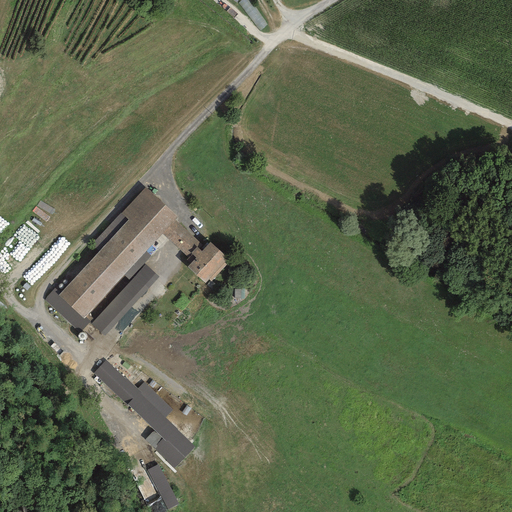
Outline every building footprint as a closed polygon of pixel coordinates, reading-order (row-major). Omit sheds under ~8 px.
[(177,217),(145,188),(121,213),(128,220),(99,251),(60,293),(58,295),(83,319),(85,317),(124,275),(146,251),(162,234),(174,220),(177,217)] [(128,220),(121,213),(120,213),(91,244),(98,250),(99,251),(128,220)] [(200,244),(174,220),(162,234),(188,258),(192,254),(191,253),(196,247),(197,248),(200,244)] [(196,247),(191,253),(192,254),(196,257),(187,267),(205,283),(208,279),(223,262),(227,258),(209,242),(201,251),(197,248),(196,247)] [(151,256),(146,251),(124,275),(129,280),(151,256)] [(226,265),(223,262),(208,279),(211,281),(226,265)] [(159,277),(145,264),(91,325),(104,337),(159,277)] [(58,295),(60,293),(54,288),(44,299),(79,333),(90,322),(85,317),(83,319),(58,295)] [(153,448),(174,468),(195,446),(165,418),(140,394),(141,393),(136,389),(106,360),(93,373),(154,430),(162,438),(153,448)] [(144,382),(136,389),(141,393),(140,394),(165,418),(173,410),(144,382)] [(145,440),(153,448),(162,438),(154,430),(145,440)] [(158,465),(147,470),(167,509),(178,504),(158,465)]
